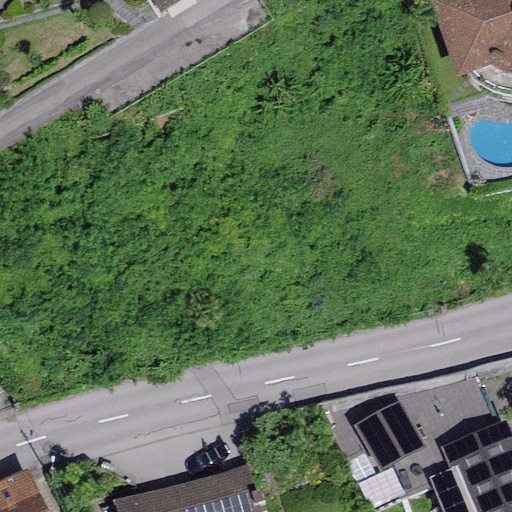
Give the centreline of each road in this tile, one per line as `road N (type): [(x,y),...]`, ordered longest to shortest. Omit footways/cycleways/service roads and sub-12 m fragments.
road 1 (secondary): [(0,449),(511,324)]
road 2 (residential): [(0,157),(253,0)]
